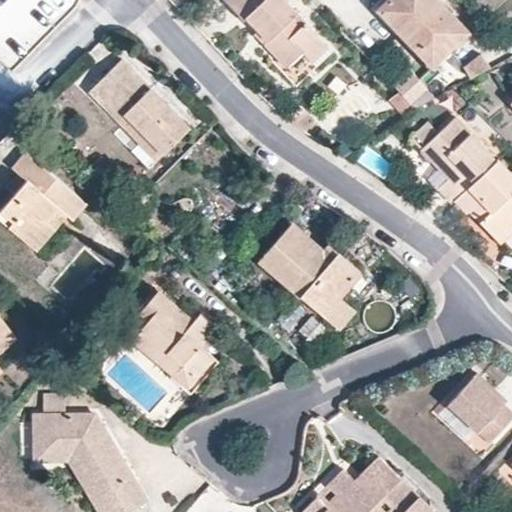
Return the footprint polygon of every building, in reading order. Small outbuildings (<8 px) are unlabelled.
[(246,15),(259,28),(268,39),(263,44),(285,66),(303,50),(319,68),(335,52),(285,0),(226,0),(243,17),(246,15)] [(380,8),(388,0),(376,0),(369,7),(432,73),(473,35),(468,29),(436,60),(401,24),(397,27),(380,8)] [(439,0),(388,0),(380,8),(397,27),(401,24),(436,60),(468,29),(439,0)] [(268,39),(259,28),(253,34),(263,44),(268,39)] [(471,76),(490,65),(479,51),(463,63),(471,76)] [(149,85),(121,58),(89,90),(117,118),(124,112),(164,152),(190,126),(157,93),(151,98),(144,90),(149,85)] [(304,58),(286,74),(296,84),(313,69),(304,58)] [(406,63),(389,79),(415,107),(437,94),(406,63)] [(157,93),(149,85),(144,90),(151,98),(157,93)] [(299,103),(285,116),(304,131),(317,117),(299,103)] [(124,112),(117,118),(156,159),(164,152),(124,112)] [(455,200),(497,159),(455,115),(424,144),(442,163),(438,167),(448,178),(437,188),(452,203),(455,200)] [(427,118),(411,134),(418,142),(436,126),(427,118)] [(442,163),(424,144),(420,148),(438,167),(442,163)] [(12,166),(18,170),(27,178),(14,193),(0,208),(0,217),(36,249),(67,215),(71,218),(86,202),(26,150),(12,166)] [(365,150),(358,163),(381,175),(388,162),(365,150)] [(511,172),(498,158),(497,159),(455,200),(466,212),(471,207),(481,218),(480,220),(500,243),(511,230),(511,172)] [(5,184),(14,193),(27,178),(18,170),(5,184)] [(335,265),(324,256),(294,229),(260,268),(341,338),(358,319),(342,305),(364,280),(340,259),(335,265)] [(329,250),(324,256),(335,265),(340,259),(329,250)] [(200,345),(211,333),(218,326),(201,311),(194,318),(159,289),(141,311),(149,318),(130,338),(175,375),(186,365),(198,375),(215,356),(206,350),(200,345)] [(0,318),(0,349),(16,338),(1,318),(0,318)] [(200,345),(206,350),(216,338),(211,333),(200,345)] [(221,363),(215,356),(198,375),(186,365),(175,375),(174,376),(173,379),(193,396),(221,363)] [(500,399),(488,387),(491,384),(473,366),(444,397),(486,437),(511,410),(500,399)] [(503,395),(491,384),(488,387),(500,399),(503,395)] [(93,411),(32,413),(33,450),(72,449),(98,494),(91,498),(99,511),(125,511),(146,500),(115,448),(111,450),(106,442),(102,445),(96,436),(104,431),(93,411)] [(115,448),(104,431),(96,436),(102,445),(106,442),(111,450),(115,448)] [(72,449),(33,450),(33,459),(67,458),(72,449)] [(72,449),(67,458),(91,498),(98,494),(72,449)] [(436,511),(379,456),(355,480),(329,506),(317,495),(300,510),(301,511),(365,511),(384,493),(402,511),(400,511),(436,511)] [(343,468),(317,495),(329,506),(355,480),(343,468)] [(365,511),(400,511),(402,511),(384,493),(365,511)]
